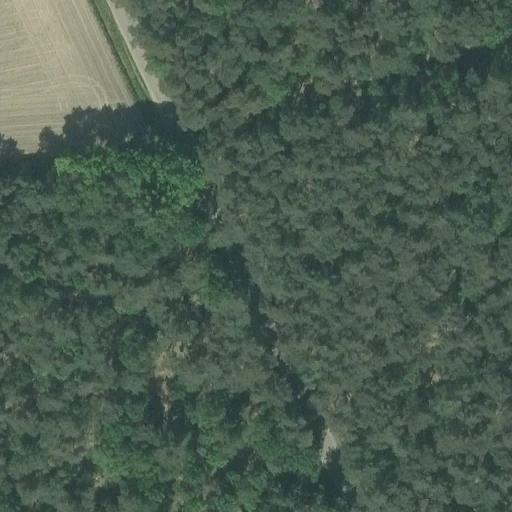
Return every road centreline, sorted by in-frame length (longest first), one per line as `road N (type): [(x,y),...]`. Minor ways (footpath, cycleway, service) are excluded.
road 1 (unclassified): [(355,511),(115,0)]
road 2 (track): [(511,15),(175,128)]
